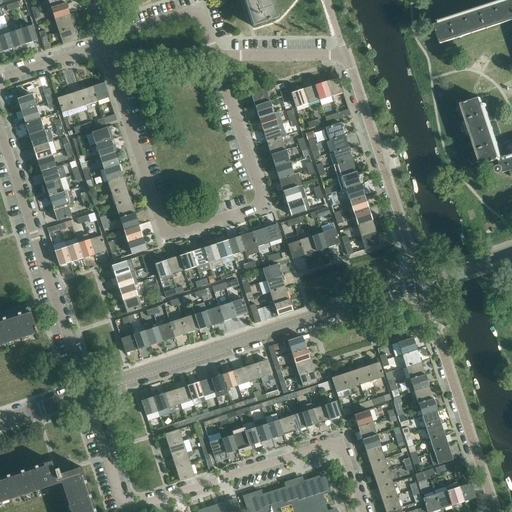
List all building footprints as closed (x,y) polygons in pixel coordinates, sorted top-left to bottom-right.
[(243,0),(252,25),(252,26),(277,18),(277,17),(271,0),(243,0)] [(441,43),(486,29),(511,20),(511,0),(510,0),(511,0),(435,25),(441,43)] [(51,8),(55,20),(69,15),(65,3),(51,8)] [(55,20),(59,32),(73,27),(69,15),(55,20)] [(33,25),(21,29),(26,44),(38,40),(33,25)] [(73,27),(59,32),(63,44),(78,40),(73,27)] [(21,29),(9,33),(14,48),(26,44),(21,29)] [(9,33),(0,35),(0,45),(2,52),(14,48),(9,33)] [(47,36),(41,38),(45,50),(51,48),(47,36)] [(338,78),(326,81),(331,96),(343,92),(338,78)] [(326,81),(314,85),(319,100),(331,96),(326,81)] [(104,83),(93,86),(98,101),(109,97),(104,83)] [(314,85),(302,89),(307,104),(319,100),(314,85)] [(93,86),(81,90),(85,105),(98,101),(93,86)] [(44,90),(48,102),(54,100),(50,88),(44,90)] [(251,93),(255,106),(269,101),(265,89),(251,93)] [(307,104),(302,89),(291,93),(296,108),(307,104)] [(81,90),(69,94),(74,109),(85,105),(81,90)] [(17,99),(21,111),(36,106),(32,94),(17,99)] [(74,109),(69,94),(57,98),(62,113),(74,109)] [(511,152),(508,149),(509,148),(506,151),(503,154),(499,155),(480,98),(461,104),(481,165),(499,159),(502,166),(497,168),(498,172),(503,171),(504,173),(511,171),(511,173),(511,152)] [(255,106),(259,118),(273,113),(269,101),(255,106)] [(21,111),(25,123),(40,118),(36,106),(21,111)] [(348,109),(337,113),(338,119),(350,115),(348,109)] [(287,112),(290,121),(295,120),(292,110),(287,112)] [(259,118),(263,130),(282,124),(278,112),(273,113),(259,118)] [(115,114),(103,118),(105,124),(117,120),(115,114)] [(25,123),(29,135),(44,131),(40,118),(25,123)] [(91,122),(79,126),(81,132),(87,130),(87,129),(93,127),(91,122)] [(325,127),(329,140),(344,135),(340,122),(325,127)] [(267,142),(282,138),(286,136),(282,124),(263,130),(267,142)] [(92,132),(96,145),(110,140),(106,128),(92,132)] [(29,135),(33,148),(48,143),(44,131),(29,135)] [(329,140),(333,152),(348,147),(344,135),(329,140)] [(267,142),(271,155),(286,150),(282,138),(267,142)] [(96,145),(100,157),(114,152),(110,140),(96,145)] [(33,148),(37,160),(52,155),(48,143),(33,148)] [(333,152),(337,164),(352,159),(348,147),(333,152)] [(271,155),(275,167),(290,162),(286,150),(271,155)] [(100,157),(104,169),(118,164),(114,152),(100,157)] [(37,160),(41,172),(56,167),(52,155),(37,160)] [(334,165),(338,178),(356,171),(352,159),(337,164),(334,165)] [(275,167),(279,179),(294,174),(290,162),(275,167)] [(104,169),(108,181),(122,177),(118,164),(104,169)] [(41,172),(45,184),(60,179),(56,167),(41,172)] [(342,190),(345,189),(345,188),(360,184),(356,171),(338,178),(342,190)] [(279,179),(283,191),(302,185),(298,173),(294,174),(279,179)] [(108,181),(112,194),(126,189),(122,177),(108,181)] [(45,184),(49,197),(64,192),(60,179),(45,184)] [(345,188),(345,189),(349,201),(364,196),(360,184),(345,188)] [(287,204),(302,199),(306,197),(302,185),(283,191),(287,204)] [(112,194),(116,206),(130,201),(126,189),(112,194)] [(49,197),(53,209),(68,204),(64,192),(49,197)] [(349,201),(353,213),(368,208),(364,196),(349,201)] [(302,199),(287,204),(291,216),(306,211),(302,199)] [(116,206),(120,218),(134,213),(130,201),(116,206)] [(68,204),(53,209),(57,221),(72,216),(68,204)] [(353,213),(357,225),(372,220),(368,208),(353,213)] [(120,218),(124,230),(138,225),(134,213),(120,218)] [(357,225),(361,237),(376,232),(372,220),(357,225)] [(70,221),(59,224),(61,230),(72,226),(70,221)] [(61,230),(59,224),(47,228),(49,234),(61,230)] [(277,224),(265,228),(269,243),(282,239),(277,224)] [(124,230),(128,242),(142,238),(138,225),(124,230)] [(265,228),(252,232),(257,247),(269,243),(265,228)] [(335,229),(323,233),(328,247),(340,243),(335,229)] [(252,232),(240,236),(245,251),(257,247),(252,232)] [(376,232),(361,237),(365,250),(380,245),(376,232)] [(323,233),(311,236),(316,251),(328,247),(323,233)] [(101,236),(90,239),(94,254),(106,250),(101,236)] [(240,236),(228,240),(233,255),(245,251),(240,236)] [(311,236),(299,240),(304,255),(316,251),(311,236)] [(142,238),(128,242),(132,255),(146,250),(142,238)] [(90,239),(78,243),(83,258),(94,254),(90,239)] [(228,240),(216,244),(221,259),(233,255),(228,240)] [(304,255),(299,240),(287,244),(292,259),(304,255)] [(349,241),(343,243),(348,256),(353,254),(349,241)] [(78,243),(66,247),(71,262),(83,258),(78,243)] [(216,244),(203,248),(208,263),(221,259),(216,244)] [(71,262),(66,247),(54,251),(59,266),(71,262)] [(203,248),(191,252),(196,267),(208,263),(203,248)] [(191,252),(179,256),(184,271),(196,267),(191,252)] [(279,253),(273,255),(275,260),(287,257),(286,252),(279,254),(279,253)] [(141,256),(145,267),(151,266),(147,254),(141,256)] [(179,256),(167,260),(172,275),(184,271),(179,256)] [(111,265),(115,277),(130,273),(135,271),(131,259),(111,265)] [(172,275),(167,260),(155,264),(159,279),(166,276),(167,279),(173,277),(172,275)] [(262,269),(266,281),(281,276),(277,264),(262,269)] [(115,277),(119,289),(134,284),(130,273),(115,277)] [(266,281),(270,292),(285,288),(281,276),(266,281)] [(226,288),(224,283),(212,287),(214,292),(226,288)] [(119,289),(123,301),(138,296),(134,284),(119,289)] [(270,292),(274,304),(289,299),(285,288),(270,292)] [(138,296),(123,301),(127,313),(141,308),(138,296)] [(188,296),(175,299),(177,305),(189,301),(188,296)] [(243,299),(231,303),(236,317),(248,313),(243,299)] [(289,299),(274,304),(266,307),(266,309),(269,308),(272,318),(293,311),(289,299)] [(231,303),(218,307),(223,321),(236,317),(231,303)] [(218,307),(206,311),(211,325),(223,321),(218,307)] [(257,310),(251,312),(255,323),(261,322),(257,310)] [(206,311),(194,315),(199,329),(211,325),(206,311)] [(0,344),(36,333),(37,333),(30,312),(0,321),(0,344)] [(194,315),(182,319),(187,333),(199,329),(194,315)] [(182,319),(170,323),(174,337),(187,333),(182,319)] [(170,323),(157,326),(162,341),(174,337),(170,323)] [(157,326),(145,330),(150,345),(162,341),(157,326)] [(145,330),(133,334),(138,349),(150,345),(145,330)] [(138,349),(133,334),(121,338),(126,353),(138,349)] [(288,340),(291,352),(306,347),(302,336),(288,340)] [(398,342),(402,354),(417,350),(413,337),(398,342)] [(268,347),(272,359),(276,357),(272,345),(268,347)] [(291,352),(295,364),(309,359),(306,347),(291,352)] [(402,354),(406,367),(421,362),(417,350),(402,354)] [(272,359),(276,370),(280,369),(276,357),(272,359)] [(295,364),(299,376),(313,371),(309,359),(295,364)] [(268,360),(256,363),(261,378),(267,375),(269,381),(274,379),(268,360)] [(379,362),(367,366),(372,381),(384,377),(379,362)] [(406,367),(410,379),(425,374),(421,362),(406,367)] [(256,363),(245,367),(249,381),(261,378),(256,363)] [(367,366),(355,370),(360,385),(372,381),(367,366)] [(245,367),(233,371),(238,385),(249,381),(245,367)] [(276,370),(279,382),(284,380),(280,369),(276,370)] [(355,370),(343,374),(348,389),(360,385),(355,370)] [(233,371),(222,375),(226,389),(238,385),(233,371)] [(313,371),(299,376),(294,377),(298,389),(317,382),(313,371)] [(348,389),(343,374),(331,378),(336,392),(348,389)] [(410,379),(414,391),(429,386),(425,374),(410,379)] [(222,375),(210,378),(215,393),(222,390),(223,394),(227,393),(226,389),(222,375)] [(210,378),(199,382),(203,396),(215,393),(210,378)] [(284,380),(279,382),(283,394),(288,392),(284,380)] [(329,381),(318,385),(319,389),(331,386),(329,381)] [(199,382),(187,386),(192,400),(203,396),(199,382)] [(318,385),(306,389),(308,393),(319,389),(318,385)] [(187,386),(176,390),(180,404),(192,400),(187,386)] [(414,391),(418,403),(433,398),(429,386),(414,391)] [(306,389),(295,392),(296,397),(308,393),(306,389)] [(176,390),(164,393),(169,408),(180,404),(176,390)] [(278,390),(266,394),(267,398),(279,394),(278,390)] [(295,392),(283,396),(285,401),(296,397),(295,392)] [(164,393),(152,397),(157,411),(169,408),(164,393)] [(266,394),(254,397),(256,402),(267,398),(266,394)] [(239,402),(231,405),(233,409),(244,405),(243,401),(242,396),(237,398),(239,402)] [(283,396),(272,400),(273,404),(274,408),(279,407),(277,403),(285,401),(283,396)] [(157,411),(152,397),(141,401),(146,415),(157,411)] [(254,397),(243,401),(244,405),(256,402),(254,397)] [(418,403),(422,416),(437,411),(433,398),(418,403)] [(272,400),(260,403),(262,407),(261,408),(262,411),(267,410),(265,406),(273,404),(272,400)] [(336,401),(324,405),(329,419),(341,415),(336,401)] [(231,405),(220,409),(221,413),(233,409),(231,405)] [(324,405),(313,409),(318,423),(329,419),(324,405)] [(203,414),(197,416),(198,420),(210,417),(208,412),(209,412),(207,408),(202,410),(203,414)] [(220,409),(209,412),(208,412),(210,417),(221,413),(220,409)] [(313,409),(301,412),(306,427),(318,423),(313,409)] [(354,415),(358,427),(373,422),(368,410),(354,415)] [(192,418),(185,420),(187,424),(198,420),(197,416),(196,411),(190,413),(192,418)] [(422,416),(426,428),(441,423),(437,411),(422,416)] [(301,412),(290,416),(295,430),(306,427),(301,412)] [(290,416),(278,420),(283,434),(295,430),(290,416)] [(216,423),(214,418),(202,422),(204,427),(216,423)] [(185,420),(174,423),(175,428),(187,424),(185,420)] [(278,420),(267,424),(272,438),(283,434),(278,420)] [(358,427),(362,439),(376,434),(373,422),(358,427)] [(174,423),(162,427),(164,432),(175,428),(174,423)] [(194,424),(198,436),(202,435),(198,423),(194,424)] [(426,428),(430,440),(445,435),(441,423),(426,428)] [(267,424),(255,427),(260,442),(272,438),(267,424)] [(164,432),(162,427),(151,431),(152,435),(164,432)] [(255,427),(244,431),(249,446),(260,442),(255,427)] [(165,434),(168,446),(183,441),(179,429),(165,434)] [(244,431),(232,435),(237,449),(249,446),(244,431)] [(362,439),(366,451),(381,446),(376,434),(362,439)] [(198,436),(202,448),(206,446),(202,435),(198,436)] [(232,435),(221,439),(226,453),(237,449),(232,435)] [(430,440),(434,452),(449,447),(445,435),(430,440)] [(226,453),(221,439),(209,443),(214,457),(226,453)] [(168,446),(172,457),(186,453),(183,441),(168,446)] [(366,451),(370,463),(385,459),(382,452),(388,450),(386,445),(381,446),(366,451)] [(202,448),(205,459),(210,458),(206,446),(202,448)] [(449,447),(434,452),(438,464),(453,460),(449,447)] [(172,457),(176,469),(190,464),(188,457),(192,456),(190,451),(186,453),(172,457)] [(210,458),(205,459),(209,471),(214,470),(210,458)] [(370,463),(374,476),(389,471),(385,459),(370,463)] [(463,459),(451,463),(453,468),(465,465),(463,459)] [(0,502),(56,484),(61,482),(70,511),(93,511),(81,476),(84,475),(81,467),(72,470),(70,464),(54,469),(51,461),(43,463),(44,466),(0,480),(0,502)] [(190,464),(176,469),(180,481),(194,476),(190,464)] [(374,476),(378,488),(393,483),(389,471),(374,476)] [(414,475),(407,478),(409,484),(416,481),(414,475)] [(244,497),(249,511),(252,511),(335,511),(335,510),(327,511),(326,511),(321,496),(322,495),(322,493),(329,491),(324,476),(308,481),(303,483),(301,478),(286,483),(287,488),(261,496),(260,492),(244,497)] [(378,488),(382,500),(397,495),(394,488),(397,487),(395,482),(393,483),(378,488)] [(471,483),(459,487),(464,501),(475,498),(471,483)] [(434,492),(435,494),(440,509),(452,505),(447,491),(446,488),(444,487),(435,490),(434,492)] [(459,487),(447,491),(452,505),(464,501),(459,487)] [(431,511),(440,509),(435,494),(423,498),(427,511),(431,511)] [(382,500),(385,511),(386,511),(401,508),(397,495),(382,500)] [(238,511),(235,500),(199,511),(238,511)]
